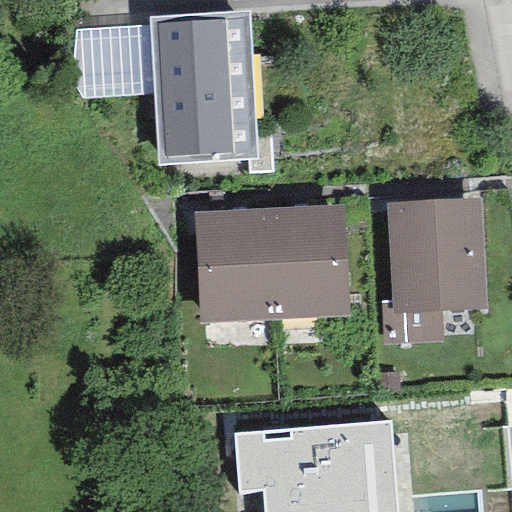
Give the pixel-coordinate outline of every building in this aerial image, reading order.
[(249,12),(149,19),(149,26),(154,96),(158,164),(256,159),(249,12)] [(154,96),(149,26),(78,32),(81,99),(154,96)] [(481,198),(387,204),(393,302),(393,314),(441,311),(486,309),(481,198)] [(270,210),(275,318),(347,315),(342,207),(270,210)] [(275,318),(270,210),(194,213),(201,321),(275,318)] [(443,342),(441,311),(393,314),(393,302),(380,302),(382,345),(443,342)] [(396,511),(390,423),(233,434),(237,493),(262,491),(263,511),(396,511)]
